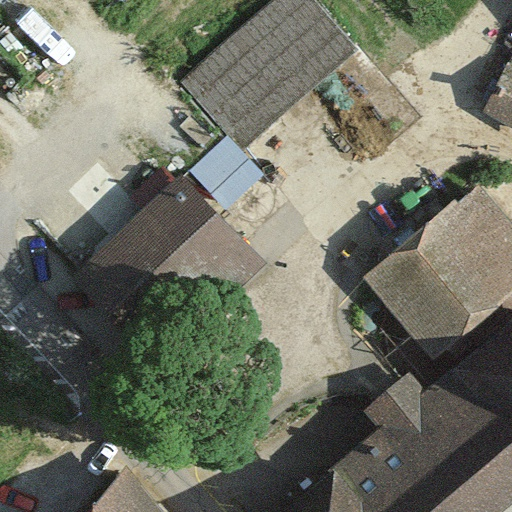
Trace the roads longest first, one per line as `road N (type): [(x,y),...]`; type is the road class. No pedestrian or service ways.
road 1 (unknown): [(169,470),(300,365),(315,275),(334,241),(443,138),(473,130),(511,138)]
road 2 (tertiary): [(209,511),(0,292)]
